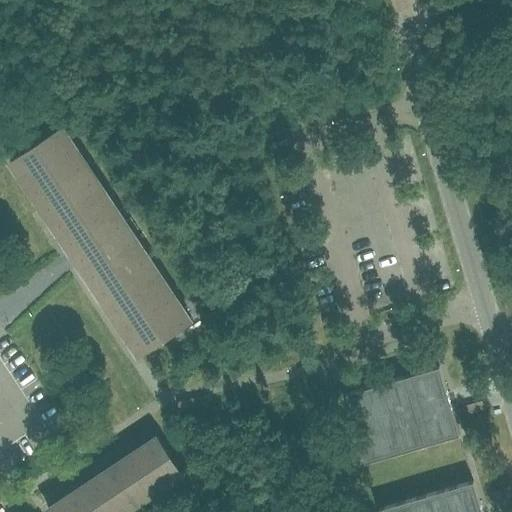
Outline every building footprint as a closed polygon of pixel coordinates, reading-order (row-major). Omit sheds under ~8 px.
[(188,312),(191,310),(188,305),(185,308),(76,144),(79,142),(77,137),(73,140),(64,125),(11,161),(31,192),(66,245),(79,265),(139,354),(192,319),(188,312)] [(148,358),(153,364),(180,346),(176,339),(148,358)] [(460,433),(452,405),(440,365),(346,393),(366,461),(460,433)] [(467,405),(469,413),(485,408),(483,400),(467,405)] [(126,511),(184,474),(158,435),(49,508),(51,511),(126,511)] [(483,511),(474,480),(380,508),(380,511),(483,511)]
